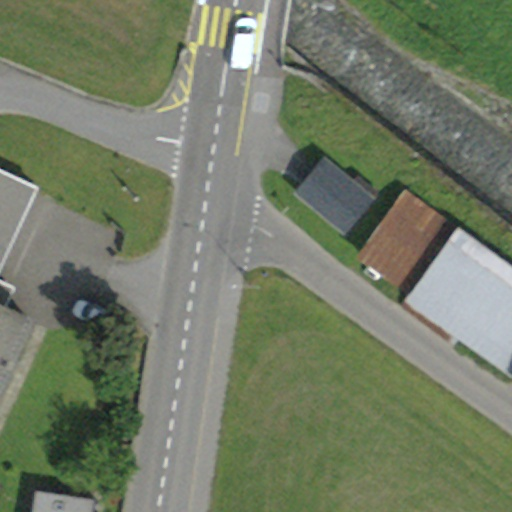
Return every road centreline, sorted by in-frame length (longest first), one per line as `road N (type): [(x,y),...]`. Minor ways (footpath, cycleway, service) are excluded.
road 1 (residential): [(204,191),(511,415)]
road 2 (primary): [(204,191),(154,511)]
road 3 (residential): [(0,95),(210,152)]
road 4 (primary): [(232,0),(210,152)]
